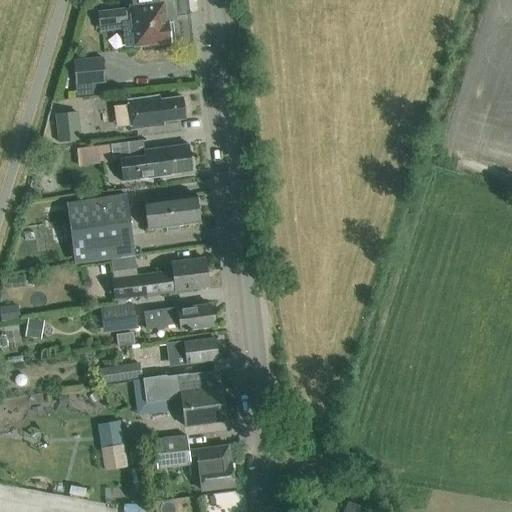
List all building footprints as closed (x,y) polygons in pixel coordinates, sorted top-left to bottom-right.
[(164,23),(161,4),(130,8),(131,10),(125,11),(124,8),(97,11),(99,27),(126,23),(126,22),(132,21),(135,45),(174,40),(172,22),(164,23)] [(75,85),(105,83),(102,57),(72,60),(75,85)] [(158,100),(158,97),(126,101),(127,104),(113,106),(116,128),(130,126),(130,129),(162,125),(161,122),(184,119),(182,97),(158,100)] [(58,143),(81,140),(78,111),(55,114),(58,143)] [(143,151),(141,140),(76,148),(78,164),(118,159),(121,182),(123,181),(123,185),(134,184),(134,180),(169,175),(170,173),(191,171),(192,171),(188,144),(188,145),(143,151)] [(73,259),(133,251),(125,195),(65,203),(73,259)] [(178,230),(177,225),(198,223),(195,195),(144,202),(148,229),(166,227),(166,231),(178,230)] [(136,268),(134,256),(111,259),(113,272),(136,268)] [(125,304),(124,297),(207,287),(203,258),(170,262),(172,271),(111,279),(114,300),(117,300),(117,305),(125,304)] [(7,275),(8,282),(24,280),(24,273),(7,275)] [(131,304),(130,300),(125,300),(126,305),(99,308),(103,333),(137,328),(134,304),(131,304)] [(212,326),(209,304),(177,309),(177,308),(160,310),(148,313),(143,313),(145,328),(155,327),(157,330),(163,329),(165,325),(178,324),(179,331),(212,326)] [(18,305),(0,307),(0,312),(1,321),(20,318),(18,305)] [(43,321),(28,319),(25,336),(41,339),(43,321)] [(134,345),(133,332),(115,334),(117,347),(131,345),(131,348),(141,347),(141,344),(134,345)] [(216,360),(214,338),(183,342),(183,341),(165,344),(168,362),(173,361),(174,366),(216,360)] [(101,384),(141,378),(139,363),(99,368),(101,384)] [(219,385),(217,370),(186,374),(165,376),(165,375),(141,378),(144,403),(180,398),(184,427),(224,422),(220,385),(219,385)] [(188,451),(186,435),(153,439),(157,468),(189,465),(189,469),(198,468),(201,490),(233,486),(230,463),(229,463),(227,445),(226,446),(188,451)] [(122,446),(100,449),(103,470),(125,467),(122,446)] [(84,497),(86,489),(69,486),(68,493),(84,497)] [(357,511),(360,505),(346,501),(342,511),(357,511)]
